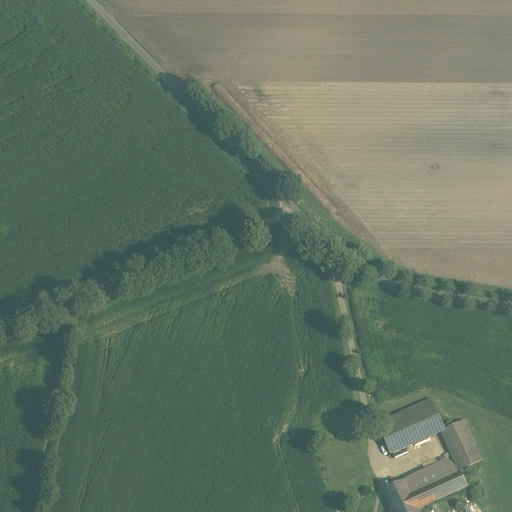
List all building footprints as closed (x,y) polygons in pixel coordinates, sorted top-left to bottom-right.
[(431,400),(376,424),(389,453),(440,431),(444,429),(431,400)] [(463,421),(448,427),(444,429),(440,431),(459,471),(481,461),(463,421)] [(436,465),(404,481),(410,494),(457,472),(455,468),(451,466),(440,472),(436,465)] [(457,472),(410,494),(417,509),(467,486),(459,471),(457,472)] [(410,494),(404,481),(383,490),(392,511),(418,511),(417,509),(410,494)]
